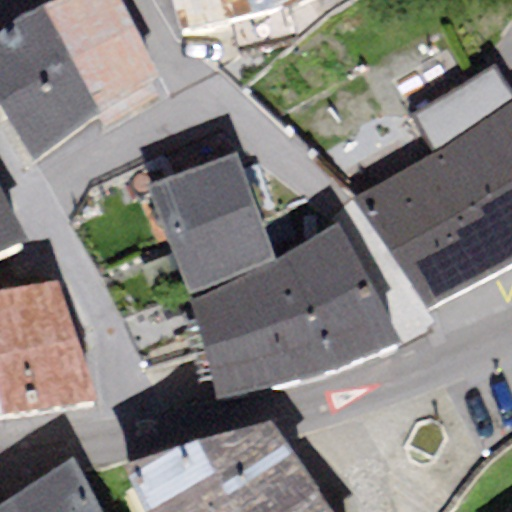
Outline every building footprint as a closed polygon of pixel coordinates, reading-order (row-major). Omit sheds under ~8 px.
[(108,0),(87,0),(0,48),(0,121),(30,176),(165,101),(108,0)] [(172,0),(199,56),(321,0),(172,0)] [(511,102),(360,202),(430,333),(511,289),(511,102)] [(238,158),(124,201),(207,419),(388,351),(344,234),(277,259),(238,158)] [(0,258),(24,246),(0,201),(0,258)] [(61,291),(0,302),(0,432),(111,417),(61,291)] [(333,511),(287,446),(140,493),(148,511),(333,511)] [(91,511),(75,485),(30,511),(91,511)]
